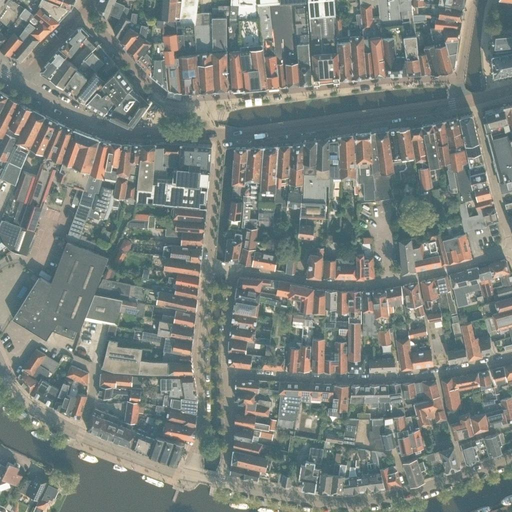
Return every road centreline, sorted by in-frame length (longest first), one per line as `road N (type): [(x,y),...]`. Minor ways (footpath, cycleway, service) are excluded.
road 1 (residential): [(226,372),(384,378),(511,357)]
road 2 (residential): [(509,251),(376,283),(235,269)]
road 3 (tertiary): [(460,103),(217,136)]
road 4 (residential): [(211,136),(216,98),(166,98),(82,10)]
road 5 (tertiary): [(211,136),(127,133),(86,120),(15,79)]
road 6 (residential): [(221,482),(342,504),(408,492)]
road 7 (residential): [(408,492),(398,462),(511,425)]
road 8 (residential): [(217,136),(207,266)]
